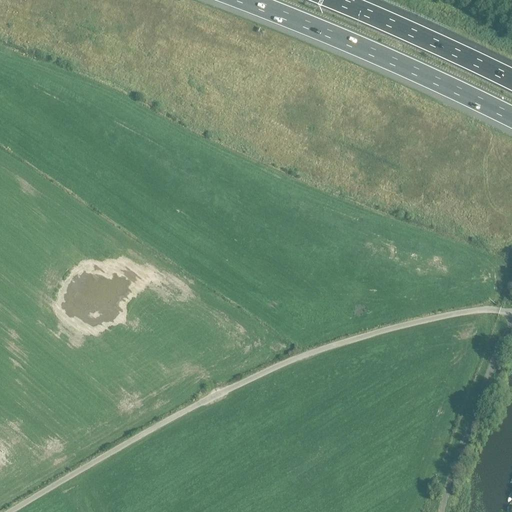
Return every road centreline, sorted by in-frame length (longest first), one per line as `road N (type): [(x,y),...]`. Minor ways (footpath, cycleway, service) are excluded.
road 1 (motorway): [(239,0),(511,117)]
road 2 (unclassified): [(511,326),(441,511)]
road 3 (motorway): [(511,79),(334,0)]
